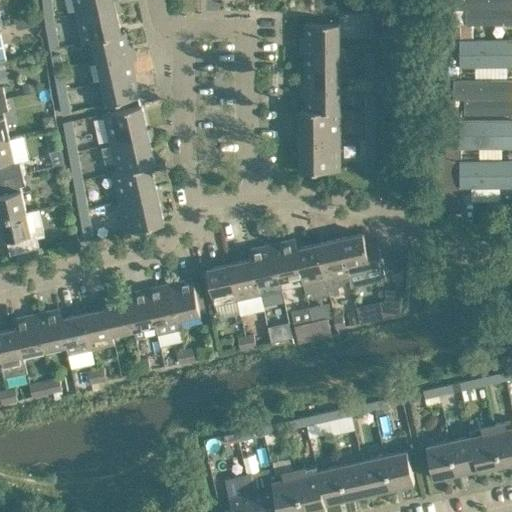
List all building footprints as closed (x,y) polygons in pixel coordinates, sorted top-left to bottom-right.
[(51,0),(42,0),(45,19),(54,17),(51,0)] [(74,0),(77,11),(119,2),(118,0),(74,0)] [(454,24),(453,0),(437,0),(438,36),(450,36),(460,36),(460,23),(454,24)] [(511,21),(511,0),(455,0),(456,7),(470,6),(470,22),(511,21)] [(119,2),(77,11),(82,34),(84,40),(126,31),(126,30),(121,31),(120,26),(116,9),(120,8),(119,2)] [(36,12),(25,15),(28,26),(38,24),(36,12)] [(50,48),(59,46),(54,17),(45,19),(50,48)] [(337,21),(306,22),(306,37),(306,44),(339,44),(339,21),(337,21)] [(364,34),(364,36),(374,36),(374,21),(364,21),(364,24),(364,29),(364,34)] [(126,31),(84,40),(84,41),(93,39),(98,58),(98,60),(131,52),(129,45),(126,31)] [(450,64),(450,36),(438,36),(438,64),(438,76),(450,76),(461,75),(461,63),(450,64)] [(511,36),(457,37),(457,62),(511,61),(511,36)] [(339,44),(306,44),(306,47),(306,51),(306,66),(340,66),(339,51),(339,46),(339,44)] [(374,51),(365,51),(365,66),(374,66),(374,51)] [(131,52),(98,60),(102,78),(102,80),(135,72),(132,59),(131,52)] [(59,53),(51,54),(53,65),(54,69),(62,68),(59,53)] [(340,66),(306,66),(306,71),(306,81),(306,88),(340,88),(340,71),(340,66)] [(374,66),(365,66),(365,70),(365,80),(375,80),(375,70),(374,66)] [(62,68),(54,69),(58,88),(58,90),(66,88),(62,68)] [(135,72),(102,80),(108,102),(121,99),(140,95),(139,87),(135,72)] [(450,76),(438,76),(439,104),(439,116),(453,115),(461,115),(461,103),(450,104),(450,76)] [(511,110),(511,77),(455,78),(455,96),(464,95),(465,111),(511,110)] [(34,79),(24,82),(26,91),(37,89),(34,79)] [(66,88),(58,90),(62,112),(70,111),(66,88)] [(340,88),(306,88),(306,95),(306,108),(340,108),(340,95),(340,88)] [(375,93),(366,93),(367,108),(375,107),(375,93)] [(9,109),(6,97),(0,98),(0,137),(10,135),(4,110),(9,109)] [(147,127),(142,103),(104,112),(111,142),(153,132),(152,126),(147,127)] [(375,107),(367,108),(367,119),(367,138),(375,138),(375,119),(375,107)] [(297,132),(297,138),(340,138),(340,119),(340,108),(306,108),(301,108),(301,119),(301,132),(297,132)] [(53,114),(43,117),(45,126),(55,124),(53,114)] [(453,145),(453,115),(439,116),(439,145),(439,157),(450,157),(462,157),(462,145),(453,145)] [(511,118),(461,119),(461,142),(511,141),(511,118)] [(72,119),(63,120),(69,151),(77,149),(72,119)] [(113,171),(155,162),(150,139),(154,138),(153,132),(111,142),(117,170),(113,171)] [(15,161),(10,135),(0,137),(0,177),(23,172),(20,160),(15,161)] [(297,144),(301,144),(302,169),(340,168),(340,143),(340,138),(297,138),(297,144)] [(367,138),(367,143),(367,152),(367,168),(376,168),(375,143),(375,138),(367,138)] [(60,148),(50,150),(53,164),(63,162),(60,148)] [(77,149),(69,151),(74,180),(83,178),(77,149)] [(450,179),(450,157),(439,157),(439,179),(450,179)] [(511,157),(457,158),(458,183),(511,183),(511,157)] [(157,186),(151,163),(156,162),(155,162),(113,171),(120,200),(162,191),(161,185),(157,186)] [(0,193),(0,215),(27,210),(22,189),(21,185),(26,184),(23,172),(18,173),(0,177),(0,191),(0,193)] [(83,178),(74,180),(80,209),(88,207),(83,178)] [(440,198),(462,197),(462,185),(440,185),(440,198)] [(127,230),(164,221),(159,197),(163,197),(162,191),(120,200),(127,230)] [(88,207),(80,209),(85,239),(93,237),(88,207)] [(27,210),(0,215),(0,239),(7,238),(10,237),(12,242),(10,242),(12,252),(10,253),(10,254),(15,253),(30,249),(40,247),(37,236),(45,234),(39,208),(27,210)] [(351,235),(341,237),(350,277),(349,277),(351,286),(352,286),(362,283),(383,278),(386,278),(385,271),(383,265),(384,265),(381,250),(378,239),(366,241),(364,232),(351,235)] [(295,237),(294,238),(305,283),(307,293),(313,291),(314,296),(315,296),(329,293),(330,292),(319,242),(303,246),(297,247),(295,237)] [(327,240),(319,242),(330,292),(338,291),(337,286),(349,277),(350,277),(341,237),(327,240)] [(294,238),(272,243),(280,278),(282,288),(288,287),(305,283),(294,238)] [(250,248),(249,248),(251,257),(252,257),(258,284),(259,283),(261,293),(282,288),(280,278),(272,243),(250,248)] [(251,257),(230,262),(238,298),(260,293),(261,293),(259,283),(258,284),(252,257),(251,257)] [(230,262),(207,267),(207,270),(211,287),(215,301),(215,303),(238,298),(230,262)] [(193,277),(170,282),(178,318),(201,312),(197,296),(194,281),(193,277)] [(170,282),(148,287),(156,323),(158,332),(179,327),(177,318),(178,318),(170,282)] [(148,287),(126,292),(134,328),(136,337),(145,334),(143,326),(154,323),(156,323),(148,287)] [(104,297),(102,297),(105,307),(106,306),(112,333),(113,333),(130,329),(134,328),(126,292),(104,297)] [(396,293),(359,302),(363,318),(400,309),(396,293)] [(101,307),(84,311),(92,347),(114,342),(115,342),(113,333),(112,333),(106,306),(105,307),(101,307)] [(59,307),(37,312),(45,348),(60,344),(66,343),(67,343),(61,317),(62,316),(60,307),(59,307)] [(62,316),(61,317),(67,343),(66,343),(68,352),(70,352),(91,347),(92,347),(84,311),(62,316)] [(37,312),(13,317),(16,327),(17,326),(23,353),(24,353),(45,348),(37,312)] [(343,313),(335,314),(337,326),(338,326),(345,324),(343,313)] [(328,316),(312,319),(316,337),(332,333),(328,316)] [(312,319),(295,323),(299,341),(316,337),(312,319)] [(289,320),(282,321),(286,337),(292,335),(289,320)] [(8,329),(0,330),(0,355),(3,367),(5,376),(28,371),(26,362),(24,353),(23,353),(17,326),(16,327),(8,329)] [(254,333),(246,334),(249,346),(256,344),(254,333)] [(246,334),(238,336),(241,348),(249,346),(246,334)] [(193,346),(185,348),(188,360),(196,358),(193,346)] [(185,348),(177,350),(180,362),(188,360),(185,348)] [(148,357),(141,358),(143,370),(151,368),(148,357)] [(141,358),(133,360),(135,372),(143,370),(141,358)] [(104,367),(96,368),(99,380),(100,380),(107,378),(104,367)] [(96,368),(88,370),(91,382),(92,382),(99,380),(96,368)] [(484,383),(506,378),(505,370),(482,375),(484,383)] [(462,388),(484,383),(482,375),(460,380),(462,388)] [(60,377),(52,378),(54,390),(62,389),(62,388),(60,377)] [(52,378),(30,383),(33,395),(54,390),(52,378)] [(440,393),(454,390),(452,382),(438,385),(440,393)] [(425,397),(440,393),(438,385),(423,388),(425,397)] [(15,387),(7,389),(10,400),(18,398),(15,387)] [(7,389),(0,390),(0,392),(2,402),(10,400),(7,389)] [(374,408),(389,405),(387,396),(372,400),(374,408)] [(352,413),(360,411),(374,408),(372,400),(350,405),(352,413)] [(330,418),(344,415),(352,413),(350,405),(328,410),(330,418)] [(328,410),(314,413),(316,421),(330,418),(328,410)] [(294,417),(283,420),(285,428),(296,426),(307,423),(306,415),(294,417)] [(511,418),(493,423),(502,461),(511,458),(511,418)] [(272,422),(261,425),(263,433),(265,433),(274,431),(285,428),(283,420),(274,422),(272,422)] [(479,466),(502,461),(493,423),(471,428),(479,466)] [(253,427),(239,430),(241,438),(249,436),(255,435),(253,427)] [(457,471),(479,466),(471,428),(470,428),(472,434),(450,439),(457,471)] [(226,441),(240,438),(241,438),(239,430),(224,433),(226,441)] [(434,476),(457,471),(450,439),(427,444),(430,457),(434,476)] [(392,486),(415,480),(410,461),(408,448),(384,454),(392,486)] [(370,491),(392,486),(384,454),(362,459),(370,491)] [(347,496),(370,491),(362,459),(340,464),(347,496)] [(303,506),(325,501),(316,463),(294,468),(303,506)] [(319,468),(317,463),(316,463),(325,501),(347,496),(340,464),(319,468)] [(272,467),(247,472),(247,473),(256,511),(280,511),(272,473),(273,473),(272,467)] [(280,511),(281,511),(303,506),(294,468),(273,473),(272,473),(280,511)] [(256,511),(247,473),(225,478),(230,497),(233,511),(256,511)]
